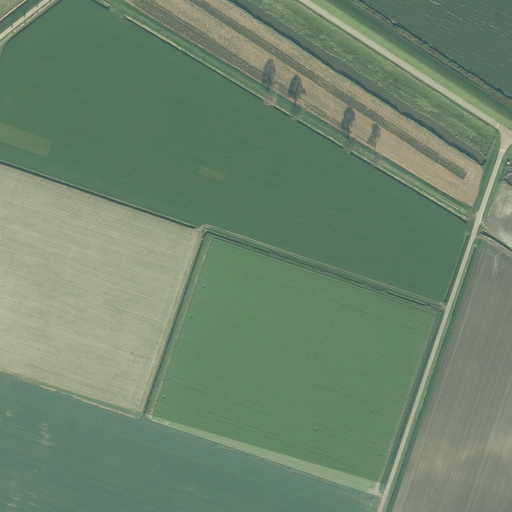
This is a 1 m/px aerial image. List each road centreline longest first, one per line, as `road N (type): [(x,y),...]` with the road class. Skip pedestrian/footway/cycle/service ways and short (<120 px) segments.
road 1 (track): [(477,219),(107,0)]
road 2 (unclassified): [(379,511),(507,132)]
road 3 (tertiary): [(507,132),(303,0)]
road 4 (track): [(325,0),(511,120)]
